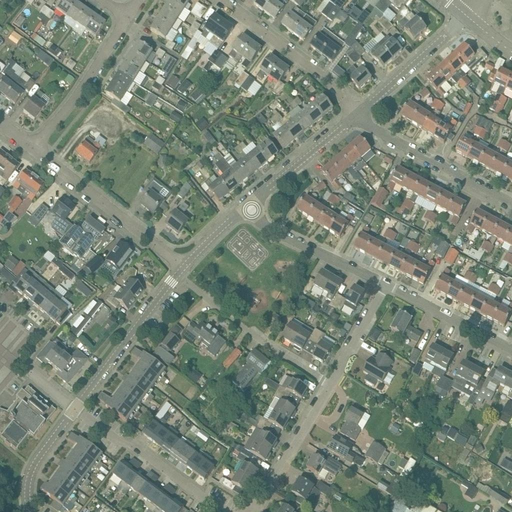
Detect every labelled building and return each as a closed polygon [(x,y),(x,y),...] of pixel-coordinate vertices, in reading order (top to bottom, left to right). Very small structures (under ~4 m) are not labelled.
[(62,0),(55,10),(65,17),(75,3),(71,0),(62,0)] [(185,9),(170,0),(164,10),(178,19),(182,13),(185,9)] [(170,0),(185,9),(190,0),(170,0)] [(256,0),(254,4),(265,12),(273,1),(271,0),(256,0)] [(283,0),(279,6),(273,1),(265,12),(275,20),(288,2),(285,0),(283,0)] [(347,0),(339,0),(335,6),(336,7),(341,11),(344,13),(349,17),(352,14),(343,6),(347,0)] [(381,0),(375,8),(383,15),(388,9),(392,5),(400,11),(408,1),(406,0),(381,0)] [(335,6),(330,2),(323,11),(321,13),(327,18),(336,7),(335,6)] [(85,10),(75,3),(65,17),(75,24),(85,10)] [(207,10),(202,6),(195,16),(200,19),(207,10)] [(45,16),(49,10),(44,7),(40,13),(45,16)] [(336,7),(327,18),(333,22),(341,11),(336,7)] [(282,25),(293,34),(302,22),(306,15),(300,11),(296,8),(282,25)] [(383,15),(375,8),(373,12),(380,20),(383,17),(383,15)] [(54,14),(49,10),(45,16),(50,20),(54,14)] [(82,36),(85,31),(95,17),(85,10),(75,24),(71,29),(82,36)] [(164,10),(157,20),(172,29),(178,19),(164,10)] [(362,27),(370,16),(364,11),(355,22),(362,27)] [(393,13),(387,21),(390,23),(396,16),(393,13)] [(411,13),(399,24),(414,40),(426,29),(417,18),(416,19),(411,13)] [(24,16),(22,14),(15,24),(20,27),(25,19),(23,18),(24,16)] [(302,22),(293,34),(304,41),(312,30),(317,23),(306,15),(302,22)] [(210,34),(214,37),(224,23),(215,16),(201,36),(206,40),(210,34)] [(105,24),(95,17),(85,31),(95,38),(105,24)] [(393,27),(390,23),(387,21),(383,17),(380,20),(378,22),(388,32),(393,27)] [(165,40),(172,29),(157,20),(151,30),(165,40)] [(195,22),(191,28),(197,32),(201,26),(195,22)] [(233,29),(224,23),(214,37),(210,42),(219,49),(233,29)] [(363,27),(362,27),(358,25),(356,29),(354,34),(358,36),(363,27)] [(197,32),(191,28),(188,33),(194,37),(197,32)] [(321,55),(335,37),(324,29),(319,36),(319,35),(311,47),(321,55)] [(30,38),(42,47),(45,43),(42,41),(43,40),(34,34),(30,38)] [(378,45),(392,60),(402,51),(392,41),(388,36),(378,45)] [(201,41),(194,37),(181,57),(187,61),(193,51),(194,51),(201,41)] [(238,54),(242,57),(252,43),(243,37),(229,57),(234,60),(238,54)] [(345,45),(335,37),(321,55),(332,63),(341,51),(345,45)] [(176,45),(169,41),(166,46),(172,50),(176,45)] [(350,48),(354,52),(356,54),(360,57),(365,52),(355,41),(353,43),(354,45),(350,48)] [(132,53),(146,62),(153,52),(138,43),(132,53)] [(261,50),(252,43),(242,57),(246,60),(242,66),(247,69),(261,50)] [(392,60),(378,45),(369,53),(374,58),(383,68),(392,60)] [(464,45),(455,54),(465,66),(471,72),(487,57),(480,49),(474,55),(464,45)] [(47,52),(53,56),(57,49),(52,46),(47,52)] [(62,53),(57,49),(53,56),(58,60),(62,53)] [(156,55),(162,59),(162,58),(165,54),(166,53),(159,49),(156,55)] [(43,63),(48,57),(41,51),(36,57),(43,63)] [(208,61),(209,62),(214,65),(222,55),(216,51),(208,61)] [(361,59),(360,57),(356,54),(354,52),(348,57),(355,65),(361,59)] [(125,63),(140,72),(146,62),(132,53),(125,63)] [(455,54),(445,63),(467,86),(471,82),(466,77),(467,76),(461,70),(465,66),(455,54)] [(222,55),(214,65),(220,70),(226,63),(228,60),(222,55)] [(167,63),(174,67),(178,61),(171,57),(167,63)] [(266,74),(270,77),(280,64),(271,57),(257,77),(262,80),(266,74)] [(76,65),(70,60),(66,66),(72,70),(76,65)] [(7,65),(12,69),(16,64),(11,61),(7,65)] [(119,73),(133,82),(140,72),(125,63),(119,73)] [(445,63),(436,71),(447,83),(452,78),(469,97),(473,93),(467,86),(445,63)] [(289,70),(280,64),(270,77),(274,80),(270,86),(274,90),(272,93),(276,96),(287,87),(280,82),(289,70)] [(485,68),(493,72),(495,67),(487,64),(485,68)] [(214,65),(211,70),(217,75),(220,70),(214,65)] [(337,65),(333,71),(341,77),(345,72),(337,65)] [(353,66),(347,72),(352,78),(350,79),(359,90),(371,79),(362,69),(358,72),(353,66)] [(495,67),(493,72),(488,81),(494,84),(500,87),(496,94),(497,95),(490,110),(495,112),(502,97),(506,90),(511,76),(511,75),(501,70),(495,67)] [(0,83),(0,93),(5,97),(19,79),(14,75),(15,73),(11,70),(0,83)] [(441,88),(447,83),(436,71),(426,80),(437,92),(441,96),(442,97),(446,94),(441,88)] [(119,73),(113,83),(127,92),(133,82),(119,73)] [(235,84),(241,88),(250,77),(244,73),(235,84)] [(64,81),(70,85),(74,79),(68,75),(64,81)] [(159,77),(155,82),(162,86),(165,81),(159,77)] [(256,81),(250,77),(241,88),(247,93),(256,81)] [(178,83),(171,78),(167,84),(174,89),(178,83)] [(26,84),(19,79),(5,97),(14,105),(23,95),(22,94),(26,90),(28,92),(34,84),(29,81),(26,84)] [(162,86),(155,82),(152,88),(159,92),(162,86)] [(120,103),(127,92),(113,83),(106,94),(120,103)] [(188,89),(182,84),(177,90),(183,95),(188,89)] [(316,92),(312,87),(308,90),(312,95),(316,92)] [(429,93),(426,89),(419,94),(423,98),(424,98),(429,93)] [(190,97),(196,102),(202,96),(197,90),(190,97)] [(44,96),(39,92),(23,112),(34,120),(44,108),(38,103),(44,96)] [(156,101),(149,97),(145,104),(152,108),(156,101)] [(323,97),(313,105),(323,118),(333,109),(323,97)] [(507,99),(502,97),(495,112),(494,113),(500,116),(504,107),(503,107),(507,99)] [(298,98),(294,102),(298,107),(302,103),(298,98)] [(219,103),(216,100),(211,102),(211,107),(215,110),(220,107),(219,103)] [(430,107),(435,110),(440,103),(435,100),(430,107)] [(180,101),(175,108),(183,112),(187,105),(180,101)] [(298,107),(294,102),(290,105),(294,110),(298,107)] [(401,116),(412,123),(421,110),(409,103),(401,116)] [(431,116),(422,130),(433,136),(442,123),(437,120),(441,113),(440,112),(445,106),(440,103),(435,110),(431,116)] [(463,113),(467,116),(472,106),(468,104),(463,113)] [(130,109),(124,105),(120,110),(127,114),(130,109)] [(313,125),(323,118),(313,105),(303,113),(313,125)] [(421,110),(412,123),(422,130),(431,116),(421,110)] [(173,112),(169,118),(178,124),(182,117),(173,112)] [(303,113),(294,121),(304,133),(313,125),(303,113)] [(266,122),(260,114),(256,118),(262,125),(266,122)] [(274,117),(279,122),(283,119),(279,114),(278,114),(275,117),(274,117)] [(274,126),(279,122),(274,117),(270,120),(274,126)] [(209,126),(202,118),(195,124),(202,132),(209,126)] [(474,135),(479,138),(487,121),(482,118),(477,127),(478,127),(474,135)] [(448,127),(442,123),(433,136),(444,144),(457,123),(453,120),(450,125),(448,127)] [(294,121),(284,129),(294,141),(304,133),(294,121)] [(493,123),(487,121),(479,138),(484,140),(493,123)] [(284,149),(294,141),(284,129),(274,137),(284,149)] [(219,140),(223,137),(218,131),(214,134),(219,140)] [(216,142),(208,133),(203,137),(211,146),(216,142)] [(165,145),(151,134),(143,144),(157,155),(165,145)] [(258,150),(268,162),(278,154),(267,141),(263,137),(259,140),(264,145),(258,150)] [(100,147),(88,138),(75,154),(89,164),(97,154),(96,153),(100,147)] [(360,138),(351,147),(361,159),(371,150),(360,138)] [(456,152),(468,158),(475,144),(463,138),(456,152)] [(502,150),(506,142),(501,140),(497,147),(502,150)] [(498,157),(491,171),(502,177),(510,163),(503,160),(511,145),(506,142),(502,150),(498,157)] [(243,143),(238,146),(243,152),(243,151),(247,148),(243,143)] [(475,144),(468,158),(479,164),(487,150),(475,144)] [(243,152),(238,146),(235,149),(239,155),(243,152)] [(361,159),(351,147),(341,156),(362,180),(367,176),(361,170),(360,170),(355,164),(361,159)] [(268,162),(258,150),(248,158),(258,170),(268,162)] [(491,171),(498,157),(493,154),(487,150),(479,164),(491,171)] [(0,170),(0,171),(9,158),(0,151),(0,170)] [(248,178),(238,166),(233,170),(219,153),(217,155),(215,156),(215,157),(219,162),(239,186),(248,178)] [(341,156),(331,164),(342,176),(347,171),(358,184),(362,180),(341,156)] [(394,160),(387,156),(384,161),(391,164),(391,165),(394,160)] [(19,166),(9,158),(0,171),(5,174),(2,178),(7,182),(19,166)] [(238,166),(248,178),(258,170),(248,158),(238,166)] [(197,165),(201,169),(206,166),(202,161),(197,165)] [(219,162),(215,165),(224,177),(219,181),(229,194),(239,186),(219,162)] [(511,182),(511,164),(510,163),(502,177),(511,182)] [(336,181),(342,176),(331,164),(322,173),(338,191),(342,187),(336,181)] [(395,185),(402,189),(409,175),(398,168),(387,190),(391,192),(395,185)] [(18,190),(16,192),(22,196),(23,194),(26,190),(25,190),(35,178),(25,171),(13,186),(18,190)] [(421,181),(409,175),(402,189),(413,195),(421,181)] [(26,190),(23,194),(32,201),(44,185),(35,178),(25,190),(26,190)] [(164,188),(154,180),(146,191),(150,194),(142,205),(154,215),(163,203),(157,197),(164,188)] [(193,186),(189,181),(187,183),(177,195),(183,199),(191,188),(193,186)] [(229,194),(219,181),(219,182),(213,186),(209,181),(205,184),(201,187),(206,192),(209,189),(219,202),(229,194)] [(418,197),(425,201),(432,187),(421,181),(413,195),(410,201),(406,209),(411,212),(415,204),(418,197)] [(326,186),(322,182),(316,188),(320,192),(326,186)] [(425,201),(436,207),(444,193),(432,187),(425,201)] [(380,189),(371,205),(379,209),(388,194),(380,189)] [(354,200),(355,198),(346,193),(343,198),(355,205),(357,201),(354,200)] [(455,199),(444,193),(436,207),(448,213),(455,199)] [(331,205),(336,198),(332,195),(327,202),(331,205)] [(11,209),(18,199),(15,197),(7,206),(11,209)] [(297,210),(308,217),(317,204),(306,197),(297,210)] [(341,201),(336,198),(331,205),(337,208),(341,201)] [(22,202),(18,199),(11,209),(14,212),(22,202)] [(63,238),(63,239),(74,228),(65,221),(74,209),(62,199),(51,212),(57,217),(51,226),(51,229),(52,230),(63,238)] [(401,206),(406,209),(410,201),(405,199),(401,206)] [(455,199),(448,213),(455,217),(451,224),(455,226),(467,205),(455,199)] [(183,203),(166,225),(178,235),(188,222),(181,217),(189,208),(183,203)] [(308,217),(319,224),(327,211),(317,204),(308,217)] [(42,205),(31,216),(38,223),(49,211),(42,205)] [(327,211),(319,224),(329,231),(338,218),(332,215),(337,208),(331,205),(327,211)] [(428,221),(433,214),(427,211),(423,219),(425,220),(428,221)] [(481,231),(489,217),(477,211),(466,232),(471,235),(474,227),(481,231)] [(17,219),(8,212),(7,214),(0,222),(0,225),(4,229),(17,219)] [(363,214),(358,212),(354,217),(359,220),(363,214)] [(373,217),(368,214),(364,221),(370,224),(373,217)] [(438,217),(433,214),(428,221),(427,224),(426,226),(428,227),(430,228),(431,229),(438,217)] [(349,215),(349,216),(348,215),(347,218),(341,215),(339,219),(338,218),(329,231),(340,239),(354,218),(349,215)] [(481,231),(487,234),(493,237),(500,223),(489,217),(481,231)] [(79,232),(74,228),(63,239),(59,244),(78,259),(71,269),(76,273),(84,267),(97,256),(91,249),(104,231),(89,220),(79,232)] [(500,223),(493,237),(497,239),(504,243),(511,229),(500,223)] [(354,248),(365,254),(373,240),(366,237),(370,230),(365,227),(354,248)] [(383,237),(388,240),(392,232),(387,229),(383,237)] [(397,235),(392,232),(388,240),(393,242),(397,235)] [(400,246),(406,249),(410,241),(411,242),(411,241),(404,238),(400,246)] [(365,254),(377,261),(384,247),(373,240),(365,254)] [(406,249),(412,252),(415,245),(417,243),(413,241),(412,242),(410,241),(406,249)] [(485,251),(489,244),(484,241),(480,248),(485,251)] [(443,259),(450,246),(442,242),(435,255),(443,259)] [(132,253),(119,243),(106,261),(118,271),(132,253)] [(493,246),(489,244),(485,251),(486,251),(490,254),(494,247),(493,246)] [(417,254),(420,247),(415,245),(412,252),(417,254)] [(377,261),(389,267),(396,253),(384,247),(377,261)] [(486,251),(485,251),(480,248),(480,249),(478,253),(472,250),(471,252),(469,256),(480,262),(486,251)] [(406,249),(403,256),(396,253),(389,267),(401,273),(408,259),(412,252),(406,249)] [(444,262),(452,267),(459,254),(451,249),(444,262)] [(511,256),(511,255),(507,253),(503,261),(508,264),(511,256)] [(11,256),(4,266),(12,272),(19,262),(11,256)] [(97,256),(84,267),(92,275),(104,264),(97,256)] [(59,269),(62,266),(63,264),(60,261),(59,261),(55,258),(51,262),(56,266),(59,269)] [(401,273),(412,279),(419,265),(408,259),(401,273)] [(426,269),(419,265),(412,279),(424,285),(435,264),(430,261),(426,269)] [(504,271),(508,264),(503,261),(499,268),(504,271)] [(11,273),(16,278),(24,269),(26,267),(20,262),(11,273)] [(70,272),(62,266),(59,269),(58,271),(61,274),(62,273),(66,277),(70,272)] [(126,284),(121,289),(136,300),(143,291),(135,284),(139,280),(135,277),(137,272),(132,268),(122,281),(126,284)] [(0,275),(11,284),(15,279),(3,269),(0,272),(0,275)] [(18,292),(23,296),(38,277),(29,270),(27,272),(24,269),(16,278),(15,279),(11,284),(8,288),(15,295),(18,292)] [(435,291),(446,297),(453,283),(447,279),(450,272),(446,269),(435,291)] [(324,292),(333,277),(322,271),(316,282),(311,279),(304,290),(310,293),(314,286),(324,292)] [(75,276),(70,272),(66,277),(71,281),(75,276)] [(464,279),(469,282),(473,274),(468,272),(464,279)] [(473,274),(469,282),(474,284),(478,277),(473,274)] [(28,306),(46,284),(38,277),(23,296),(28,300),(25,303),(28,306)] [(330,305),(335,308),(342,297),(337,294),(343,283),(333,277),(324,292),(328,295),(326,300),(331,303),(330,305)] [(76,288),(81,292),(86,287),(81,283),(76,288)] [(446,297),(458,303),(465,289),(453,283),(446,297)] [(34,305),(39,309),(54,291),(46,284),(28,306),(31,308),(34,305)] [(487,291),(492,294),(496,286),(491,284),(487,291)] [(58,286),(55,290),(62,296),(66,292),(58,286)] [(501,289),(496,286),(492,294),(497,297),(501,289)] [(347,300),(342,297),(335,308),(336,309),(341,312),(344,306),(354,312),(356,308),(365,293),(355,287),(347,300)] [(136,300),(121,289),(117,294),(113,291),(106,300),(116,308),(120,304),(128,310),(136,300)] [(458,303),(470,309),(477,295),(465,289),(458,303)] [(41,317),(44,319),(58,303),(63,298),(54,291),(39,309),(44,314),(41,317)] [(68,292),(64,297),(69,300),(72,296),(68,292)] [(470,309),(481,315),(489,301),(477,295),(470,309)] [(87,315),(96,304),(93,301),(84,313),(87,315)] [(87,315),(92,319),(103,305),(99,301),(96,304),(87,315)] [(297,302),(294,306),(299,309),(302,304),(297,301),(297,302)] [(481,315),(493,321),(500,307),(489,301),(481,315)] [(58,303),(44,319),(47,322),(50,319),(55,323),(56,322),(60,326),(70,314),(58,303)] [(507,311),(500,307),(493,321),(505,327),(511,313),(511,304),(511,303),(507,311)] [(412,320),(400,313),(391,330),(402,336),(403,335),(418,343),(423,335),(408,327),(412,320)] [(282,339),(292,345),(301,330),(291,324),(295,317),(290,314),(283,325),(288,328),(282,339)] [(91,320),(87,316),(84,320),(76,329),(72,334),(77,338),(77,337),(81,333),(91,320)] [(73,326),(76,329),(84,320),(81,317),(73,326)] [(111,317),(105,323),(111,328),(116,321),(111,317)] [(198,328),(192,324),(183,335),(193,343),(195,340),(199,344),(202,340),(210,346),(207,350),(215,357),(222,348),(226,343),(219,337),(206,327),(205,329),(200,325),(198,328)] [(352,327),(346,324),(343,328),(349,332),(352,327)] [(309,340),(314,344),(321,333),(315,329),(311,336),(301,330),(292,345),(294,346),(294,349),(300,352),(302,351),(309,340)] [(375,329),(369,338),(375,343),(382,333),(375,329)] [(180,341),(171,333),(161,344),(163,345),(161,349),(158,349),(153,355),(169,367),(175,359),(168,354),(170,351),(170,352),(180,341)] [(326,336),(321,333),(314,344),(319,347),(313,357),(323,364),(332,349),(322,343),(326,336)] [(67,339),(72,343),(76,338),(71,334),(67,339)] [(81,343),(76,339),(73,344),(77,348),(81,343)] [(59,342),(55,347),(49,342),(41,351),(47,357),(42,363),(45,366),(48,363),(53,367),(64,354),(67,349),(59,342)] [(431,374),(432,374),(445,350),(439,347),(438,349),(433,346),(424,363),(425,363),(423,366),(418,364),(416,368),(413,373),(413,374),(418,377),(423,369),(432,373),(431,374)] [(235,348),(223,365),(229,369),(241,352),(235,348)] [(56,374),(58,377),(71,360),(72,361),(79,352),(76,350),(73,354),(67,349),(64,354),(53,367),(58,371),(56,374)] [(141,362),(140,364),(150,371),(156,362),(144,353),(143,354),(136,349),(131,354),(141,362)] [(421,353),(415,350),(409,360),(415,364),(421,353)] [(450,352),(445,350),(432,374),(441,379),(437,387),(438,388),(435,392),(436,394),(440,396),(448,380),(444,377),(448,368),(454,357),(449,354),(450,352)] [(271,363),(256,351),(246,363),(248,365),(233,383),(244,392),(258,374),(260,376),(271,363)] [(71,360),(58,377),(67,384),(88,360),(79,352),(72,361),(71,360)] [(393,363),(379,355),(374,363),(370,361),(363,372),(368,375),(364,381),(374,387),(378,381),(383,384),(392,369),(390,368),(393,363)] [(156,362),(150,371),(165,383),(167,380),(161,376),(166,370),(156,362)] [(452,388),(461,392),(475,366),(470,363),(469,365),(464,362),(458,373),(453,382),(448,380),(440,396),(443,398),(445,397),(448,393),(449,394),(452,388)] [(133,373),(143,380),(150,371),(140,364),(133,373)] [(413,373),(416,368),(409,364),(406,369),(413,373)] [(473,407),(479,396),(473,393),(474,390),(476,390),(479,384),(485,373),(479,370),(480,369),(475,366),(461,392),(470,397),(467,403),(473,407)] [(500,384),(505,388),(511,375),(500,369),(493,383),(487,380),(483,390),(493,396),(500,384)] [(143,380),(153,387),(157,381),(163,386),(165,383),(150,371),(143,380)] [(202,379),(194,372),(187,380),(195,387),(202,379)] [(133,373),(127,381),(137,389),(143,380),(133,373)] [(294,381),(299,385),(302,378),(297,375),(294,381)] [(277,392),(288,399),(291,394),(302,400),(308,389),(299,385),(294,381),(288,377),(282,388),(280,387),(277,392)] [(277,392),(280,387),(280,386),(268,379),(264,384),(265,385),(277,392)] [(143,380),(137,389),(152,400),(154,397),(149,393),(153,387),(143,380)] [(120,390),(130,397),(137,389),(127,381),(120,390)] [(6,412),(0,409),(0,434),(1,435),(0,437),(5,442),(4,443),(10,447),(10,446),(15,451),(29,434),(33,437),(44,424),(45,421),(47,421),(55,411),(28,387),(23,392),(21,390),(15,397),(18,399),(6,412)] [(130,397),(140,405),(145,399),(150,403),(152,400),(137,389),(130,397)] [(120,390),(114,399),(124,406),(130,397),(120,390)] [(285,404),(288,399),(277,392),(274,397),(276,399),(270,408),(275,411),(290,420),(296,410),(285,404)] [(105,406),(117,415),(124,406),(114,399),(112,401),(102,393),(98,399),(106,405),(105,406)] [(176,398),(185,406),(189,401),(180,393),(176,398)] [(130,397),(124,406),(139,417),(143,420),(145,418),(141,415),(141,414),(136,410),(140,405),(130,397)] [(511,417),(511,403),(509,401),(498,420),(507,426),(511,417)] [(172,407),(166,403),(156,418),(161,421),(172,407)] [(124,406),(117,415),(127,422),(132,416),(137,420),(138,420),(137,420),(139,417),(124,406)] [(362,412),(353,407),(345,422),(346,423),(340,433),(349,438),(355,440),(361,430),(357,428),(365,414),(362,412)] [(237,415),(232,411),(222,421),(227,425),(237,415)] [(262,418),(258,423),(270,430),(273,424),(283,431),(290,420),(275,411),(269,422),(262,418)] [(244,415),(240,413),(235,418),(239,421),(244,415)] [(245,415),(241,419),(255,428),(258,423),(255,421),(245,415)] [(152,441),(162,429),(153,422),(144,435),(152,441)] [(267,435),(270,430),(258,423),(249,438),(271,451),(277,441),(267,435)] [(394,424),(390,431),(396,435),(401,427),(394,424)] [(152,441),(161,448),(174,430),(170,427),(166,432),(162,429),(152,441)] [(458,432),(451,429),(447,436),(454,440),(458,432)] [(179,434),(174,430),(161,448),(170,455),(179,442),(175,438),(179,434)] [(78,447),(77,449),(86,456),(93,447),(80,438),(80,439),(72,434),(68,439),(78,447)] [(353,446),(336,436),(329,449),(345,459),(345,460),(351,464),(352,462),(355,457),(349,453),(353,446)] [(474,446),(458,436),(455,442),(471,452),(474,446)] [(265,462),(271,451),(249,438),(243,449),(240,446),(239,447),(236,452),(240,454),(251,460),(254,455),(265,462)] [(170,455),(179,461),(192,443),(187,440),(183,445),(179,442),(170,455)] [(179,461),(187,468),(197,455),(192,451),(196,446),(192,443),(179,461)] [(386,450),(373,443),(365,457),(378,464),(386,450)] [(103,455),(93,447),(86,456),(102,468),(104,465),(98,461),(103,455)] [(77,449),(70,457),(80,465),(86,456),(77,449)] [(459,459),(464,462),(470,452),(465,449),(459,459)] [(187,468),(196,474),(209,457),(205,453),(201,458),(197,455),(187,468)] [(251,460),(240,454),(238,458),(237,459),(244,463),(238,473),(253,482),(259,472),(248,465),(251,460)] [(102,468),(86,456),(80,465),(90,472),(95,466),(100,470),(102,468)] [(326,463),(314,456),(306,468),(325,479),(328,473),(336,477),(343,466),(329,458),(326,463)] [(70,457),(64,466),(74,473),(80,465),(70,457)] [(213,460),(209,457),(196,474),(205,481),(214,468),(209,464),(213,460)] [(410,459),(400,477),(405,480),(416,462),(410,459)] [(509,471),(511,464),(511,463),(504,460),(501,467),(509,471)] [(122,482),(131,470),(132,469),(123,462),(116,472),(113,475),(122,482)] [(90,472),(80,465),(74,473),(89,485),(91,482),(86,478),(90,472)] [(64,466),(57,475),(67,482),(74,473),(64,466)] [(122,482),(131,489),(139,477),(131,470),(122,482)] [(89,485),(74,473),(67,482),(77,490),(82,484),(87,487),(89,485)] [(247,493),(253,482),(238,473),(232,484),(225,479),(222,485),(233,492),(236,486),(247,493)] [(57,475),(51,483),(61,491),(67,482),(57,475)] [(405,480),(400,477),(397,476),(387,493),(395,498),(405,480)] [(148,483),(139,477),(131,489),(139,495),(148,483)] [(314,487),(300,479),(296,485),(298,486),(294,493),(292,492),(292,493),(299,497),(297,501),(311,510),(321,493),(329,498),(334,490),(319,482),(315,489),(314,488),(314,487)] [(461,485),(463,486),(468,489),(464,495),(473,500),(479,490),(470,485),(471,484),(464,480),(461,485)] [(77,490),(67,482),(61,491),(76,502),(78,500),(73,496),(77,490)] [(61,491),(51,483),(49,486),(46,484),(41,491),(54,500),(61,491)] [(139,495),(148,501),(156,490),(148,483),(139,495)] [(510,499),(493,488),(488,495),(506,506),(510,499)] [(165,497),(156,490),(148,501),(144,506),(148,509),(149,510),(147,511),(153,511),(157,508),(165,497)] [(76,502),(61,491),(54,500),(55,501),(51,506),(58,511),(59,511),(68,500),(74,505),(76,502)] [(165,497),(157,508),(161,511),(166,511),(174,503),(173,503),(165,497)] [(78,511),(79,511),(82,508),(83,508),(80,506),(80,505),(76,502),(74,505),(75,505),(78,508),(76,510),(78,511)] [(175,502),(174,503),(166,511),(181,511),(184,508),(175,502)]
